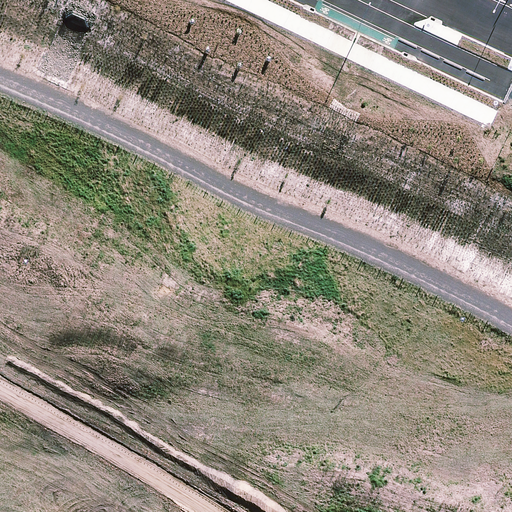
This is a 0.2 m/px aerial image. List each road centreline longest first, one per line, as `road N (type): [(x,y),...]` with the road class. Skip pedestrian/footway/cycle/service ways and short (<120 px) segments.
road 1 (track): [(0,78),(114,122),(511,324)]
road 2 (track): [(0,409),(163,511)]
road 3 (secondary): [(511,80),(386,20)]
